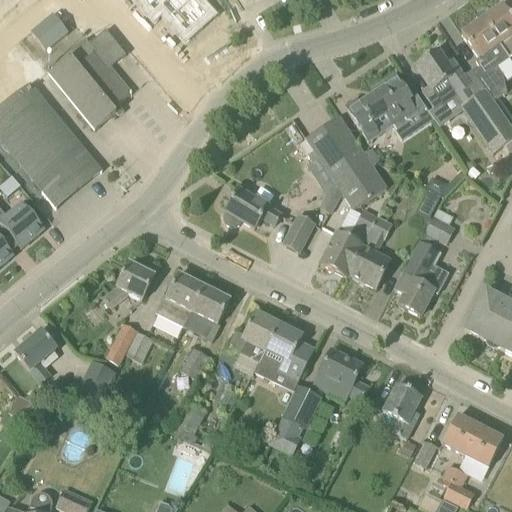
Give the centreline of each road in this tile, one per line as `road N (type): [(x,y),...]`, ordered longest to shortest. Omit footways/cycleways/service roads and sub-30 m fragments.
road 1 (residential): [(138,216),(227,87),(440,0)]
road 2 (residential): [(428,368),(138,216)]
road 3 (residential): [(0,326),(138,216)]
road 4 (residential): [(428,368),(485,252)]
